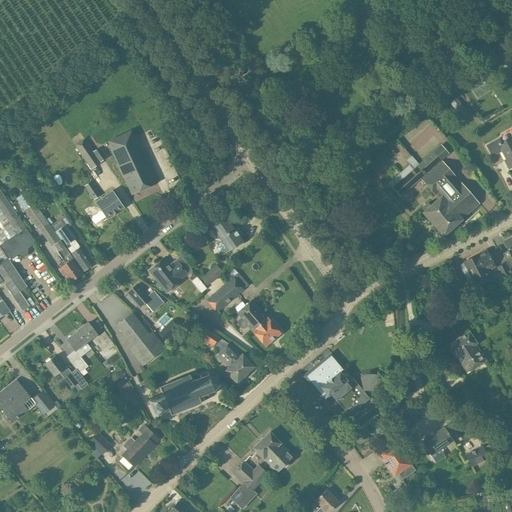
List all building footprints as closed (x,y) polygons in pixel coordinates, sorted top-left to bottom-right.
[(471,88),(477,98),(490,90),(484,80),(471,88)] [(466,111),(458,99),(451,104),(449,101),(429,114),(433,119),(452,106),(459,116),(466,111)] [(135,136),(110,148),(132,195),(157,183),(135,136)] [(502,151),(506,159),(508,158),(511,166),(511,138),(511,137),(501,143),(499,139),(486,146),(492,156),(502,151)] [(80,154),(91,169),(100,163),(90,147),(89,148),(85,141),(77,146),(78,149),(80,154)] [(432,153),(422,161),(432,174),(445,190),(443,192),(460,213),(462,215),(460,217),(461,219),(479,203),(464,186),(452,172),(444,163),(441,161),(449,154),(441,145),(431,153),(432,153)] [(397,182),(392,187),(401,196),(420,180),(422,182),(435,196),(439,193),(442,196),(423,213),(443,236),(461,220),(461,219),(460,217),(462,215),(460,213),(443,192),(445,190),(432,174),(422,161),(419,164),(414,168),(410,164),(394,178),(397,182)] [(84,186),(93,200),(100,195),(91,181),(84,186)] [(0,282),(2,281),(22,311),(28,307),(18,292),(26,286),(9,260),(18,254),(22,257),(27,254),(26,249),(35,243),(9,204),(13,202),(8,195),(9,195),(6,191),(2,194),(0,190),(0,282)] [(38,230),(41,228),(57,251),(64,246),(54,232),(26,191),(16,198),(38,230)] [(112,191),(95,202),(107,219),(123,208),(112,191)] [(225,217),(211,226),(228,252),(242,242),(238,236),(241,234),(237,229),(235,230),(225,217)] [(65,224),(54,232),(64,246),(65,246),(66,246),(67,247),(76,241),(65,224)] [(511,237),(509,239),(503,242),(507,250),(511,257),(511,256),(511,237)] [(65,246),(64,246),(57,251),(63,261),(62,262),(61,261),(60,262),(58,261),(57,264),(58,264),(58,265),(57,266),(59,269),(68,283),(83,273),(73,259),(65,246)] [(74,258),(73,259),(83,273),(83,272),(91,266),(79,248),(71,254),(74,258)] [(464,263),(474,282),(475,284),(487,278),(488,278),(489,277),(492,276),(490,272),(495,270),(494,267),(486,250),(464,262),(464,263)] [(511,257),(507,250),(502,253),(511,272),(511,258),(511,257)] [(164,258),(148,271),(166,294),(182,281),(181,279),(187,274),(192,270),(184,261),(180,265),(178,262),(172,267),(164,258)] [(498,278),(501,285),(511,279),(511,274),(506,262),(496,267),(501,276),(498,278)] [(223,273),(216,264),(200,277),(207,286),(223,273)] [(233,277),(226,282),(237,295),(244,290),(243,289),(248,285),(238,273),(233,277)] [(192,281),(201,292),(206,289),(197,277),(192,281)] [(226,282),(206,300),(217,312),(237,295),(226,282)] [(137,284),(126,293),(139,308),(145,303),(153,312),(164,303),(153,291),(148,296),(137,284)] [(237,313),(241,318),(238,321),(237,323),(237,324),(238,326),(240,327),(242,328),(244,328),(248,326),(251,329),(250,330),(251,331),(267,317),(266,317),(252,300),(237,313)] [(10,311),(5,304),(0,307),(0,312),(2,316),(10,311)] [(133,346),(130,349),(142,365),(164,348),(152,332),(148,335),(131,313),(117,325),(133,346)] [(267,317),(251,331),(265,347),(280,333),(267,317)] [(166,340),(178,327),(171,320),(158,333),(166,340)] [(96,334),(88,323),(77,331),(85,342),(92,337),(104,353),(113,345),(112,341),(104,332),(98,336),(96,334)] [(213,346),(219,338),(220,336),(205,326),(198,336),(213,346)] [(77,331),(66,340),(77,352),(79,356),(90,348),(85,342),(77,331)] [(486,360),(475,344),(476,343),(469,331),(447,346),(455,358),(456,357),(466,373),(486,360)] [(228,343),(220,351),(215,356),(227,369),(225,371),(236,383),(253,366),(242,354),(241,356),(228,343)] [(88,367),(79,356),(77,352),(68,359),(76,369),(81,375),(86,371),(84,369),(88,367)] [(314,367),(303,376),(317,392),(323,400),(330,394),(330,395),(332,397),(340,406),(349,416),(369,399),(363,391),(342,366),(331,353),(320,362),(319,362),(314,366),(314,367)] [(81,389),(87,384),(76,369),(71,372),(66,366),(65,368),(64,367),(55,355),(44,364),(54,376),(59,373),(65,381),(70,387),(76,382),(81,389)] [(218,376),(216,375),(215,376),(209,376),(209,374),(207,374),(207,376),(202,379),(201,376),(199,377),(200,379),(195,381),(194,379),(192,380),(193,381),(192,381),(190,376),(160,389),(163,395),(148,401),(154,416),(169,410),(171,415),(201,403),(199,397),(206,394),(207,397),(209,396),(208,394),(213,391),(214,393),(216,392),(214,390),(218,385),(221,386),(221,384),(219,383),(216,378),(218,376)] [(362,375),(359,376),(363,391),(378,391),(381,376),(380,375),(374,374),(371,374),(366,374),(362,375)] [(30,397),(16,380),(0,393),(5,399),(0,402),(0,408),(11,422),(19,415),(17,413),(23,408),(21,405),(30,397)] [(127,381),(119,385),(126,399),(134,395),(127,381)] [(467,385),(453,394),(463,409),(477,399),(467,385)] [(31,399),(43,414),(55,405),(42,390),(31,399)] [(330,408),(334,415),(340,412),(335,404),(330,408)] [(370,424),(379,438),(387,432),(378,418),(370,424)] [(131,437),(122,446),(127,450),(122,455),(123,457),(119,461),(128,470),(132,465),(133,467),(154,445),(153,444),(158,439),(144,425),(139,430),(142,434),(135,441),(131,437)] [(453,440),(443,427),(421,442),(430,455),(453,440)] [(88,442),(102,456),(112,445),(97,432),(88,442)] [(263,459),(264,459),(270,465),(269,466),(276,473),(294,457),(287,450),(286,450),(281,445),(269,432),(253,448),(263,459)] [(396,442),(378,455),(393,477),(398,474),(402,480),(415,471),(411,465),(396,442)] [(482,448),(482,447),(466,455),(471,466),(487,458),(488,461),(496,458),(489,444),(482,448)] [(244,461),(239,466),(259,484),(268,474),(258,464),(253,469),(244,461)] [(259,484),(239,466),(232,474),(243,484),(230,497),(242,509),(257,494),(253,491),(259,484)] [(315,501),(321,507),(315,511),(327,511),(338,502),(326,490),(315,501)] [(175,505),(168,511),(189,511),(182,505),(181,503),(181,502),(180,501),(179,500),(177,500),(176,501),(175,502),(175,503),(175,505)]
